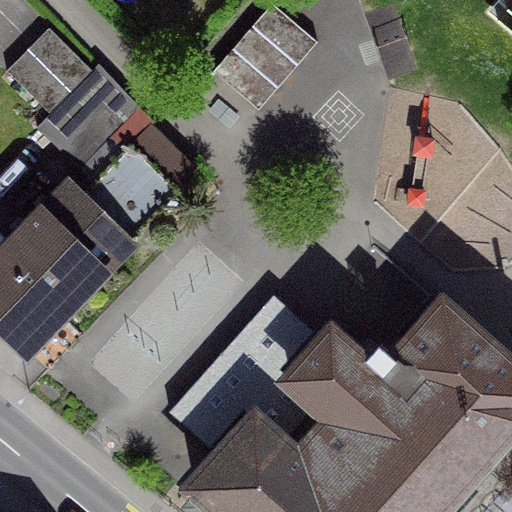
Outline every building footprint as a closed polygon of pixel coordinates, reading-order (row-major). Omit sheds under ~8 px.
[(275,3),(215,71),(259,110),(318,42),(275,3)] [(7,70),(49,112),(91,69),(49,27),(7,70)] [(99,67),(44,122),(87,164),(140,108),(99,67)] [(0,258),(0,321),(27,347),(178,189),(131,144),(80,197),(65,182),(11,238),(16,242),(0,258)] [(333,431),(314,415),(293,438),(311,455),(304,463),(255,418),(195,485),(225,511),(446,511),(511,439),(511,366),(443,305),(380,376),(333,333),(291,379),(340,423),(333,431)] [(511,511),(511,506),(494,490),(474,511),(511,511)]
